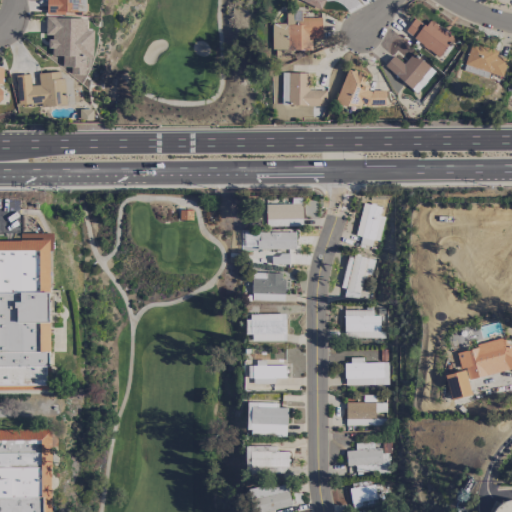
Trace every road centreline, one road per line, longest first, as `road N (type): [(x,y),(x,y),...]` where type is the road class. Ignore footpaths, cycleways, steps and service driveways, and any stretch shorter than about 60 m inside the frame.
road 1 (primary): [(511,137),(0,142)]
road 2 (residential): [(324,511),(315,268),(345,170)]
road 3 (primary): [(0,172),(345,170)]
road 4 (primary): [(345,170),(511,167)]
